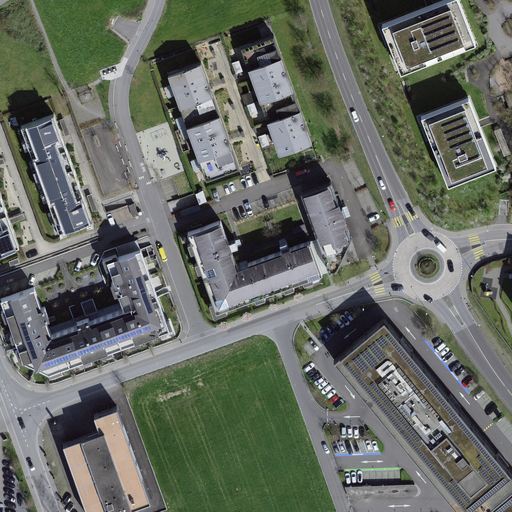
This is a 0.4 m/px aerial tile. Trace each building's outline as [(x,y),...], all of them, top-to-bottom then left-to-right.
[(438,0),(430,3),(380,23),(399,70),(476,40),(459,0),(438,0)] [(241,47),(260,100),(293,88),(274,35),(241,47)] [(243,70),(239,60),(232,62),(236,73),(243,70)] [(187,126),(220,114),(201,61),(168,73),(187,126)] [(312,141),(293,88),(260,100),(279,153),(312,141)] [(258,112),(250,91),(243,94),(251,115),(258,112)] [(469,96),(421,115),(449,185),(497,166),(480,124),(469,96)] [(40,178),(73,166),(54,114),(21,125),(40,178)] [(220,114),(187,126),(206,179),(239,167),(220,114)] [(269,144),(265,133),(258,136),(262,146),(269,144)] [(73,166),(40,178),(59,231),(92,219),(73,166)] [(301,191),(325,260),(344,254),(351,237),(344,218),(346,217),(342,207),(340,207),(331,180),(301,191)] [(207,200),(203,189),(196,192),(200,203),(207,200)] [(0,193),(0,252),(19,245),(0,193)] [(138,215),(134,203),(129,205),(133,217),(138,215)] [(180,211),(182,215),(201,209),(199,204),(180,211)] [(202,271),(204,279),(238,267),(231,248),(238,246),(235,239),(228,242),(221,220),(188,232),(191,243),(195,241),(198,250),(194,251),(198,261),(202,259),(206,269),(202,271)] [(304,223),(292,228),(294,233),(306,228),(304,223)] [(282,250),(262,258),(274,291),(284,287),(282,283),(292,280),(294,284),(303,280),(302,276),(311,273),(312,277),(322,273),(310,240),(289,248),(287,241),(280,243),(282,250)] [(255,241),(243,246),(245,251),(257,246),(255,241)] [(119,291),(124,307),(157,295),(140,249),(117,257),(119,264),(110,267),(115,280),(111,281),(115,292),(119,291)] [(264,294),(274,291),(262,258),(238,267),(204,279),(213,302),(226,308),(257,297),(255,293),(262,290),(264,294)] [(15,338),(18,346),(51,334),(45,318),(49,317),(45,306),(41,307),(34,287),(1,299),(5,309),(11,307),(15,316),(8,318),(14,333),(20,331),(22,336),(15,338)] [(124,307),(112,312),(123,344),(130,342),(128,336),(137,333),(139,339),(159,331),(157,324),(166,321),(157,295),(124,307)] [(78,324),(56,332),(68,365),(81,360),(78,355),(87,351),(89,357),(102,352),(100,347),(108,343),(111,349),(123,344),(112,312),(89,320),(88,317),(77,321),(78,324)] [(511,511),(511,469),(392,323),(346,360),(468,511),(511,511)] [(56,332),(51,334),(18,346),(19,349),(25,346),(27,351),(23,360),(49,372),(51,364),(58,361),(60,368),(68,365),(56,332)] [(94,414),(100,430),(128,508),(151,500),(117,406),(94,414)] [(88,511),(116,511),(128,508),(100,430),(63,443),(88,511)]
